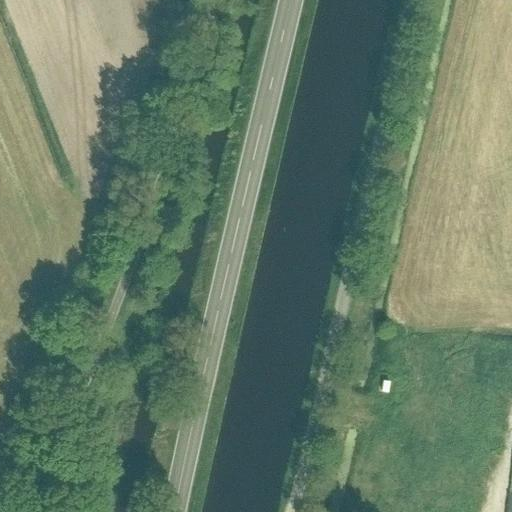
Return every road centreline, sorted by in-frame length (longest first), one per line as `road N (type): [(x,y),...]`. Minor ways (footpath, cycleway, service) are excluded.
road 1 (unclassified): [(292,511),(410,0)]
road 2 (secondary): [(174,511),(290,0)]
